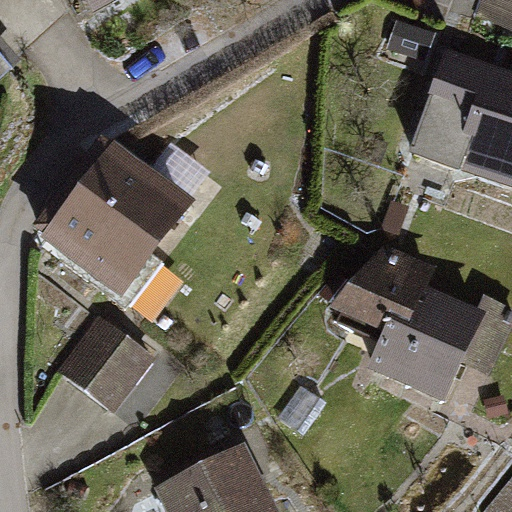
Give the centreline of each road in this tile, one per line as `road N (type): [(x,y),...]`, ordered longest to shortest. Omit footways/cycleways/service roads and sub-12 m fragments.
road 1 (residential): [(3,303),(15,218),(44,170),(104,115),(316,0)]
road 2 (residential): [(3,303),(12,511)]
